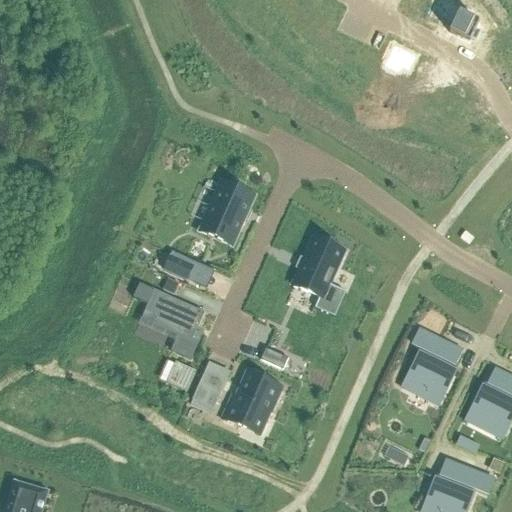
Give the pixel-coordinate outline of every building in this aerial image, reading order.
[(422,16),(433,21),(442,0),(416,0),(415,3),(425,8),(422,16)] [(313,8),(304,3),(296,20),(317,30),(327,9),(315,5),(313,8)] [(459,15),(450,35),(469,45),(478,25),(459,15)] [(344,54),(364,64),(371,50),(351,40),(344,54)] [(393,49),(384,69),(398,76),(401,70),(408,74),(415,59),(393,49)] [(221,183),(196,236),(232,251),(255,198),(221,183)] [(311,239),(288,295),(318,307),(314,316),(332,324),(343,298),(329,292),(345,253),(311,239)] [(163,273),(187,283),(193,269),(170,258),(163,273)] [(167,282),(162,293),(174,298),(179,287),(167,282)] [(147,307),(154,293),(139,286),(133,300),(147,307)] [(154,293),(145,312),(157,318),(153,327),(177,338),(170,354),(190,362),(201,337),(194,334),(203,315),(154,293)] [(421,351),(404,385),(441,403),(458,368),(454,367),(460,354),(418,334),(412,346),(421,351)] [(287,361),(265,351),(261,362),(283,372),(287,361)] [(195,374),(175,365),(166,385),(186,394),(195,374)] [(485,384),(467,418),(503,437),(511,420),(511,381),(495,373),(488,386),(485,384)] [(231,396),(220,421),(260,440),(283,391),(245,374),(235,398),(231,396)] [(198,387),(191,403),(213,413),(220,396),(198,387)] [(424,442),(419,452),(423,455),(429,444),(424,442)] [(403,468),(407,459),(390,450),(385,459),(403,468)] [(435,482),(423,511),(470,511),(476,498),(485,502),(493,483),(446,464),(439,483),(435,482)] [(13,484),(4,511),(43,511),(48,494),(13,484)]
